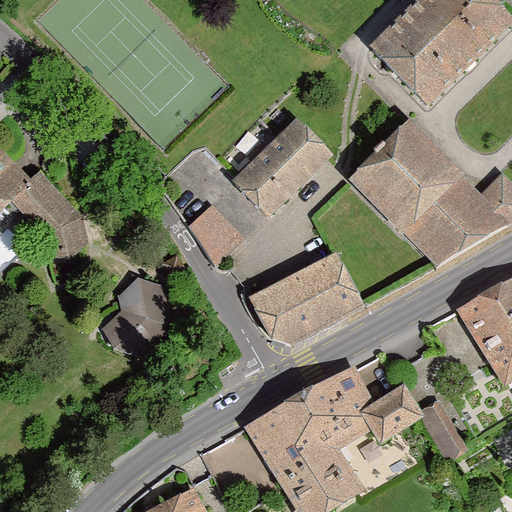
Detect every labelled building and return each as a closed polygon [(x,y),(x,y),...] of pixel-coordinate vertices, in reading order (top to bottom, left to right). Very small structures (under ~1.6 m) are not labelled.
[(484,0),(424,0),(370,52),(426,109),(511,27),(484,0)] [(333,159),(297,122),(235,182),(231,185),(267,222),(331,161),(333,159)] [(407,129),(351,186),(399,236),(438,267),(511,226),(511,193),(498,179),(476,198),(407,129)] [(0,151),(0,213),(14,200),(49,238),(53,256),(71,260),(88,244),(82,219),(42,176),(32,186),(0,151)] [(217,214),(215,211),(192,230),(217,268),(226,258),(242,241),(217,214)] [(335,262),(255,303),(275,340),(288,333),(295,347),(365,310),(339,260),(335,262)] [(511,280),(458,311),(460,315),(490,363),(501,382),(511,375),(511,280)] [(135,286),(117,299),(121,318),(103,335),(112,351),(138,360),(169,329),(161,292),(135,286)] [(379,436),(418,412),(401,384),(370,405),(353,370),(248,426),(252,432),(285,485),(302,511),(312,511),(357,485),(332,444),(371,423),(379,436)] [(438,402),(420,413),(449,461),(467,450),(438,402)] [(203,511),(194,495),(162,511),(203,511)]
